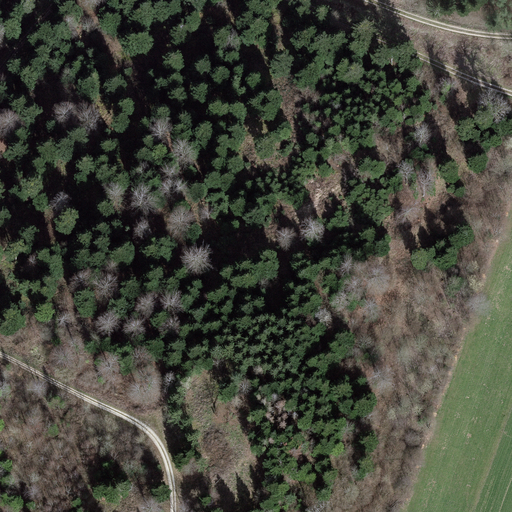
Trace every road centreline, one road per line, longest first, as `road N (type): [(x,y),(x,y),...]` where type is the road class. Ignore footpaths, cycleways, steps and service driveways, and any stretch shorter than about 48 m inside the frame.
road 1 (track): [(0,354),(148,426),(163,452),(172,511)]
road 2 (track): [(282,0),(511,94)]
road 3 (track): [(368,0),(446,27),(511,34)]
